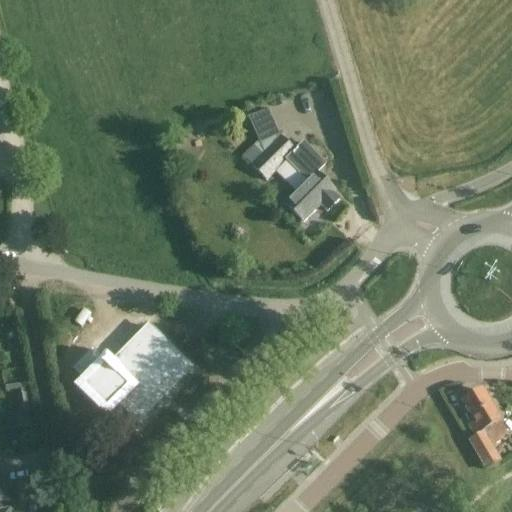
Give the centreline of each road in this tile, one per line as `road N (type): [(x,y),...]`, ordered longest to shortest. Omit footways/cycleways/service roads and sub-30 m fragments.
road 1 (unclassified): [(0,264),(293,308),(350,289),(399,220)]
road 2 (unclassified): [(296,511),(418,388),(468,371),(511,373)]
road 3 (primary): [(429,299),(324,384),(260,462)]
road 4 (unclassified): [(325,0),(399,220)]
road 5 (primary): [(260,462),(443,326)]
road 6 (unknown): [(41,271),(32,311),(52,417),(29,477)]
